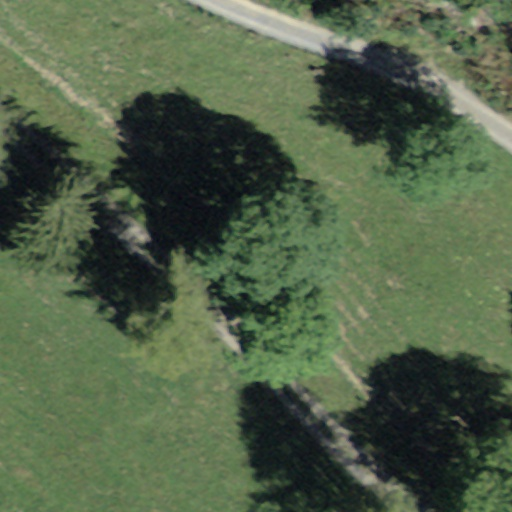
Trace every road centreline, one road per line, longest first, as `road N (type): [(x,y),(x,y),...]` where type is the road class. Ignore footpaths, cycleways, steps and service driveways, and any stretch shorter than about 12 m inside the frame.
road 1 (track): [(0,120),(412,511)]
road 2 (track): [(511,133),(456,93),(213,0)]
